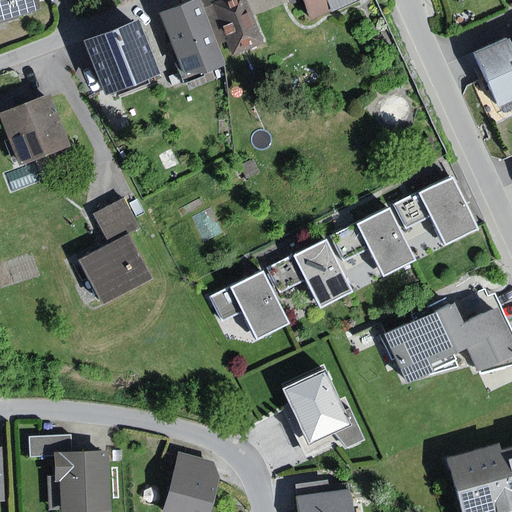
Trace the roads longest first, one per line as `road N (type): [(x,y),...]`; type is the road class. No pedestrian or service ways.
road 1 (residential): [(262,511),(245,457),(213,439),(99,411),(0,407)]
road 2 (residential): [(409,0),(511,235)]
road 3 (residential): [(0,67),(164,0)]
